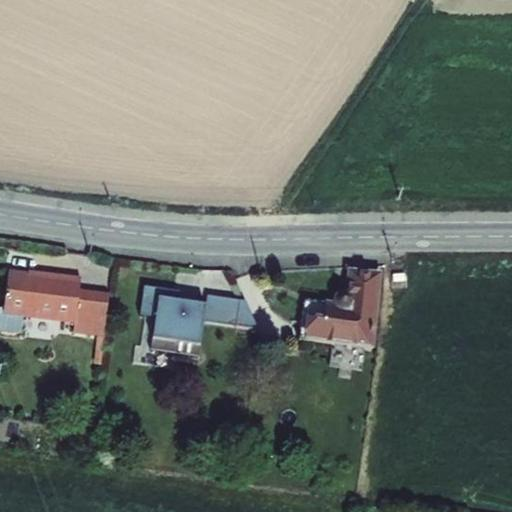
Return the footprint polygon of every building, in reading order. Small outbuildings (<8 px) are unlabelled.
[(379,277),(350,274),(347,298),(341,297),(337,299),(335,303),(336,308),(310,305),(305,342),(371,352),(379,277)] [(80,292),(81,280),(65,278),(65,282),(9,275),(4,313),(0,312),(0,332),(2,334),(14,336),(22,333),(24,317),(75,323),(74,332),(99,336),(104,336),(109,296),(80,292)] [(180,293),(144,288),(140,317),(156,319),(151,352),(199,359),(204,324),(206,308),(178,304),(180,293)] [(240,302),(208,297),(206,308),(204,324),(236,328),(240,302)] [(246,303),(240,302),(236,328),(258,332),(246,303)] [(100,365),(104,336),(99,336),(95,365),(100,365)]
